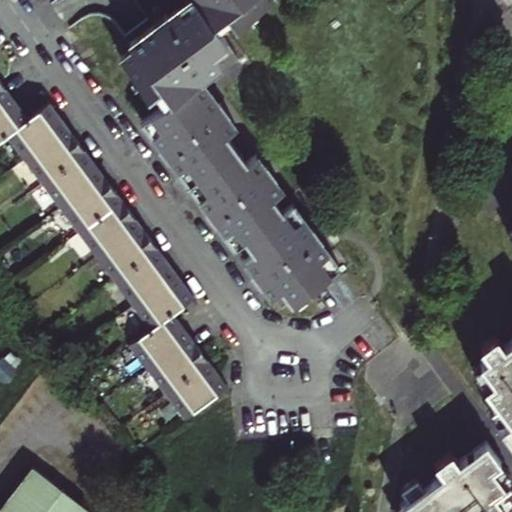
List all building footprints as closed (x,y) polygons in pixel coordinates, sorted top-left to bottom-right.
[(145,124),(182,174),(220,225),(239,250),(249,242),(259,255),(248,262),(275,299),(286,291),(295,303),(344,269),(308,219),(299,225),(279,199),(288,193),(261,156),(252,163),(230,135),(234,134),(240,130),(214,94),(204,100),(196,89),(226,66),(219,56),(231,46),(217,28),(233,16),(243,28),(274,5),(269,0),(190,0),(132,44),(137,50),(141,56),(129,65),(153,97),(165,88),(175,103),(145,124)] [(141,56),(137,50),(124,59),(129,65),(141,56)] [(32,120),(0,75),(0,143),(11,136),(154,330),(134,345),(188,418),(232,386),(177,313),(198,299),(54,102),(32,120)] [(511,343),(508,347),(500,338),(488,347),(494,356),(485,363),(499,381),(490,388),(511,418),(511,427),(505,432),(511,441),(511,343)] [(511,511),(511,494),(494,471),(504,464),(490,444),(462,464),(456,456),(442,466),(448,475),(428,490),(421,482),(407,493),(413,501),(405,507),(409,511),(511,511)] [(97,511),(38,466),(2,511),(97,511)]
